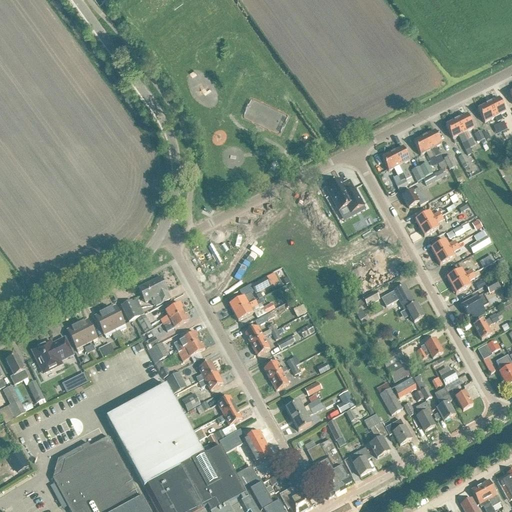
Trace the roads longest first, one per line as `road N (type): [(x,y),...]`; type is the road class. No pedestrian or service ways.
road 1 (residential): [(499,417),(351,151)]
road 2 (unclassified): [(319,511),(170,246)]
road 3 (tertiary): [(158,238),(177,176),(168,130),(77,0)]
road 4 (residential): [(351,151),(170,246)]
road 5 (residential): [(325,511),(499,417)]
road 6 (tertiary): [(0,333),(136,264),(158,238)]
road 7 (residential): [(351,151),(511,71)]
